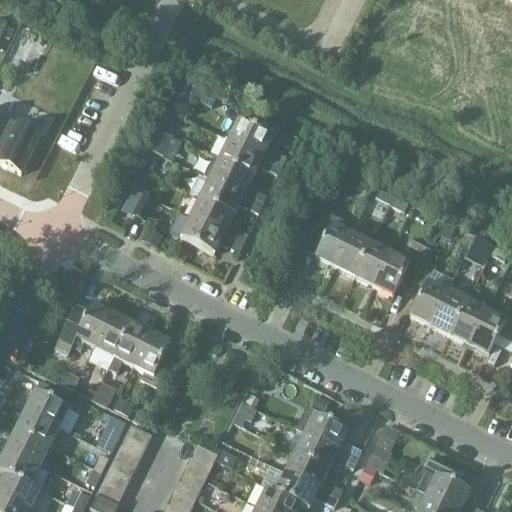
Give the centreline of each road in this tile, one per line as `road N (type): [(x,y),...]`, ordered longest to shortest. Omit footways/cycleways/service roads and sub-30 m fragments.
road 1 (residential): [(511,458),(60,236)]
road 2 (residential): [(60,236),(159,20)]
road 3 (residential): [(0,361),(60,236)]
